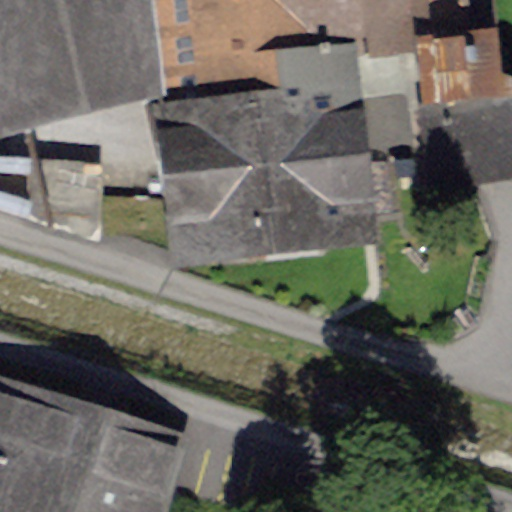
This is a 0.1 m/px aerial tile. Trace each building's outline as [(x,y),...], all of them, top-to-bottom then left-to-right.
[(420,46),(428,106),(501,99),(511,88),(511,85),(500,81),(488,0),(0,0),(0,45),(2,44),(20,121),(176,84),(180,117),(339,99),(334,57),(420,46)] [(511,88),(501,99),(428,106),(435,176),(511,167),(511,88)] [(353,223),(339,99),(180,117),(195,241),(353,223)] [(0,165),(0,209),(99,241),(103,172),(0,165)] [(157,511),(176,453),(0,398),(0,511),(157,511)]
